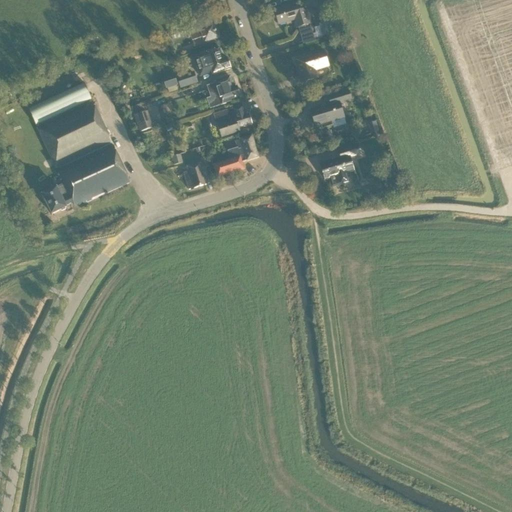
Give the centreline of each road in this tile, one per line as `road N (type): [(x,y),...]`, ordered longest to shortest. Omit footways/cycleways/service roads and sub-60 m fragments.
road 1 (tertiary): [(5,511),(30,397),(53,342),(116,241)]
road 2 (track): [(314,210),(344,218),(436,207),(511,213)]
road 3 (tertiary): [(267,173),(275,138),(236,0)]
road 4 (tertiary): [(116,241),(267,173)]
